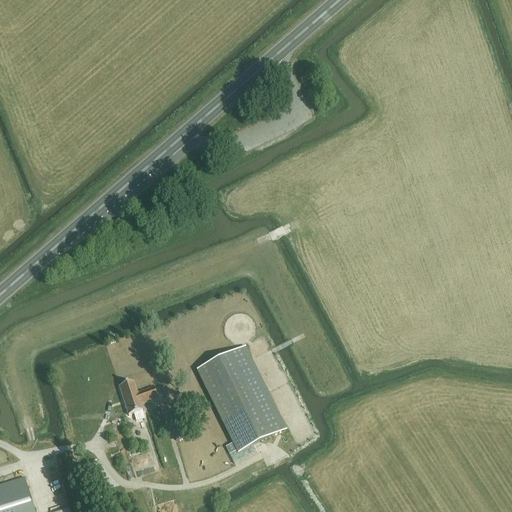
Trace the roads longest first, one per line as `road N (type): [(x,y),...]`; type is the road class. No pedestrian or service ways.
road 1 (unclassified): [(0,444),(31,460),(100,448),(118,479),(165,487),(219,477),(271,450),(295,469)]
road 2 (trunk): [(0,294),(170,147)]
road 3 (trunk): [(170,147),(285,46)]
